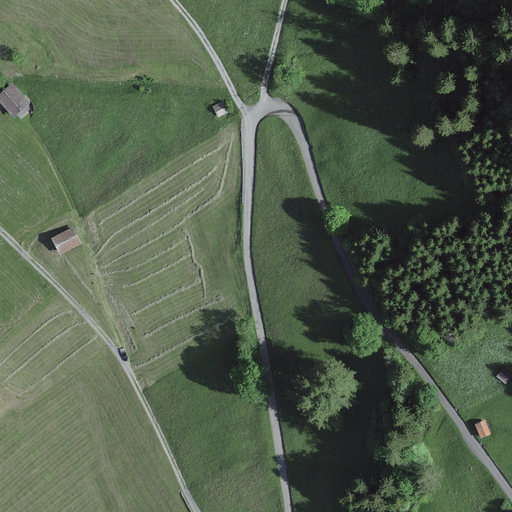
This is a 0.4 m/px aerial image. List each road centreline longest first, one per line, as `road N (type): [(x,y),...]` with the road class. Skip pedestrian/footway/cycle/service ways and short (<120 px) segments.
road 1 (unclassified): [(265,107),(276,104),(295,116),(349,272),(511,488)]
road 2 (unclassified): [(292,511),(248,231),(252,116),(265,107)]
road 3 (track): [(0,225),(134,374),(195,511)]
road 4 (track): [(252,116),(173,0)]
